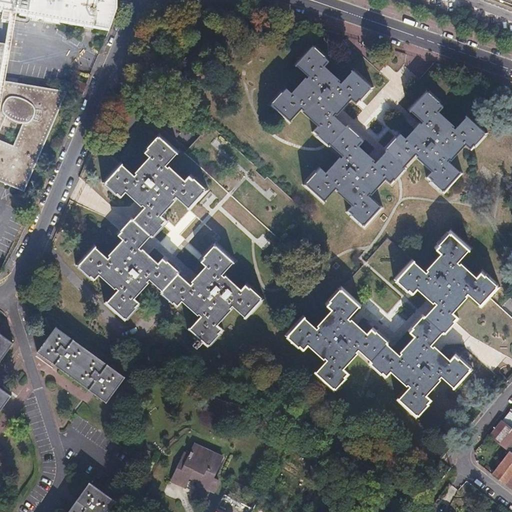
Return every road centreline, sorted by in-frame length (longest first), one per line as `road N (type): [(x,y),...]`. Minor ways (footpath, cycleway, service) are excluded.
road 1 (residential): [(7,301),(140,0)]
road 2 (residential): [(39,511),(62,479),(7,301)]
road 3 (secondary): [(511,69),(309,0)]
